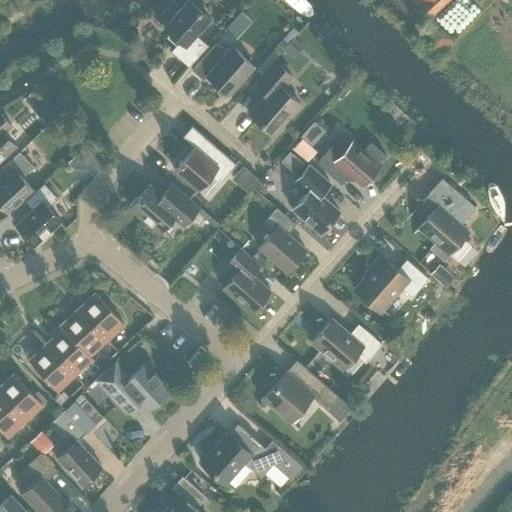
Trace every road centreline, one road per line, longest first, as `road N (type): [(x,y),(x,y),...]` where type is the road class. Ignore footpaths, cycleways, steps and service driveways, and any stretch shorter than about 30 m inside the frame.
road 1 (residential): [(92,241),(90,199),(177,96),(258,166)]
road 2 (residential): [(241,364),(421,163)]
road 3 (residential): [(104,511),(241,364)]
road 4 (residential): [(241,364),(92,241)]
